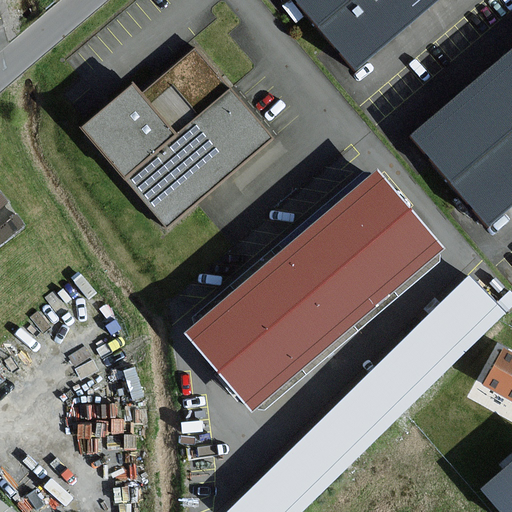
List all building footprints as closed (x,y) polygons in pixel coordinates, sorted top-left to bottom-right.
[(303,0),(358,63),(430,0),(303,0)] [(489,218),(511,199),(511,54),(418,134),(489,218)] [(263,137),(196,56),(144,100),(133,87),(86,126),(164,220),(263,137)] [(439,249),(377,175),(191,333),(253,406),(439,249)] [(7,208),(0,214),(0,241),(21,224),(7,208)] [(297,511),(499,314),(466,281),(230,511),(297,511)] [(511,356),(503,352),(486,384),(511,396),(511,356)] [(511,511),(511,464),(484,489),(504,511),(511,511)]
